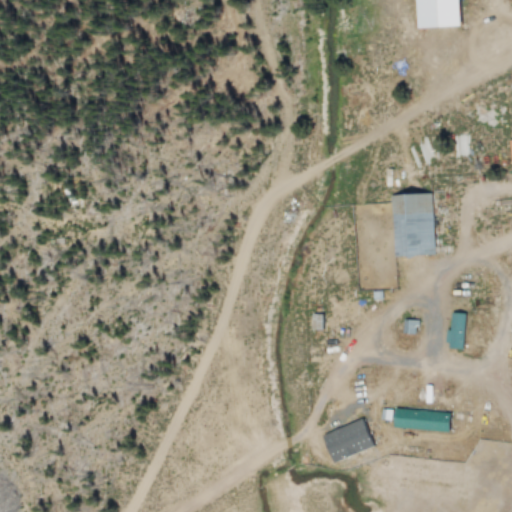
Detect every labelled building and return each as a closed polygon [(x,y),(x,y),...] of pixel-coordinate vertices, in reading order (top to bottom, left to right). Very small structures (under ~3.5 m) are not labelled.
[(416,0),(418,27),(462,25),(460,0),(416,0)] [(436,254),(433,191),(392,193),(395,256),(436,254)] [(466,311),(449,311),(448,347),(465,348),(466,311)] [(419,320),(404,319),(403,334),(418,335),(419,320)] [(451,431),(452,412),(383,407),(382,419),(394,420),(394,427),(451,431)] [(375,447),(364,419),(323,435),(334,463),(375,447)]
